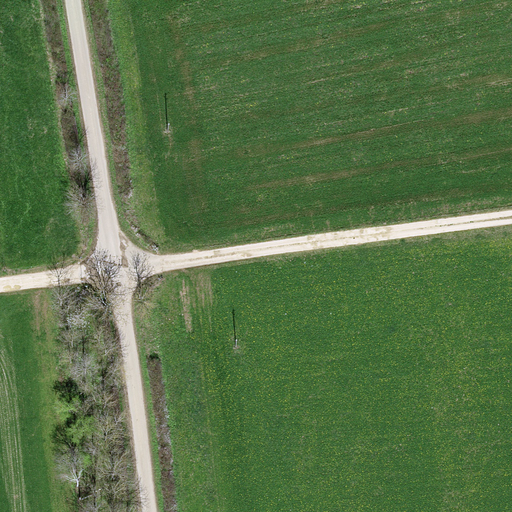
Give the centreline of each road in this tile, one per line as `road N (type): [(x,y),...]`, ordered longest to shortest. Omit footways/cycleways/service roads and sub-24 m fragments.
road 1 (track): [(112,271),(511,221)]
road 2 (track): [(70,0),(112,271)]
road 3 (track): [(112,271),(149,511)]
